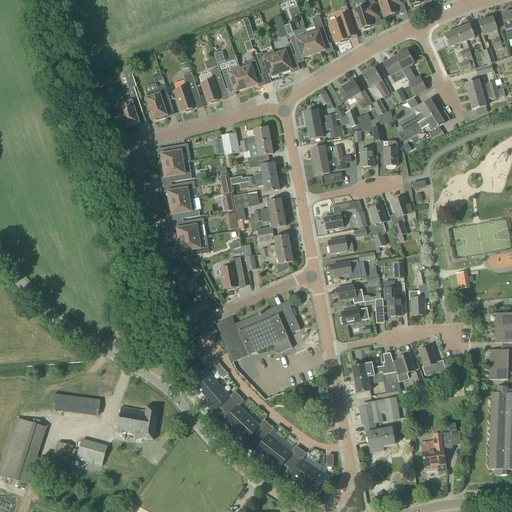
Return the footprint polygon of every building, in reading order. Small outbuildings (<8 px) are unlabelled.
[(365,31),(370,29),(371,27),(373,26),(371,20),(376,18),(375,14),(377,13),(373,0),(365,3),(366,7),(353,11),(360,30),(362,30),(365,31)] [(389,19),(394,17),(395,14),(398,13),(396,7),(401,6),(399,1),(402,0),(401,0),(378,0),(384,18),(386,17),(389,19)] [(511,12),(501,15),(506,32),(508,41),(511,39),(511,12)] [(341,45),(346,43),(347,40),(349,39),(347,33),(352,32),(351,27),(353,26),(349,14),(340,17),(342,20),(329,25),(336,44),(338,43),(341,45)] [(277,29),(284,27),(281,17),(274,19),(277,29)] [(306,33),(314,55),(325,52),(323,47),(329,45),(323,27),(319,17),(312,20),(315,30),(306,33)] [(482,36),(497,31),(492,18),(478,23),(482,36)] [(242,21),(250,42),(254,40),(247,19),(242,21)] [(287,36),(293,35),(290,25),(284,27),(287,36)] [(475,67),(466,42),(474,39),(469,26),(456,31),(461,44),(464,51),(470,69),(475,67)] [(449,49),(461,44),(456,31),(444,35),(449,49)] [(302,59),(314,55),(306,33),(307,36),(297,40),(295,37),(289,39),(295,56),(301,54),(302,59)] [(496,50),(502,48),(499,38),(492,40),(496,50)] [(253,51),(250,42),(244,43),(247,52),(253,51)] [(273,52),(281,75),(292,71),(290,66),(295,64),(290,47),(283,49),(285,52),(274,56),(273,52)] [(488,66),(495,64),(490,49),(483,52),(488,66)] [(461,73),(470,69),(464,51),(460,52),(464,63),(458,65),(461,73)] [(218,68),(226,65),(222,52),(214,55),(218,68)] [(269,79),(281,75),(273,52),(263,56),(262,54),(256,56),(262,75),(268,74),(269,79)] [(415,81),(408,68),(414,65),(407,52),(395,59),(406,79),(409,85),(415,97),(426,91),(419,79),(415,81)] [(215,59),(204,63),(207,71),(217,67),(215,59)] [(395,59),(383,65),(389,78),(390,77),(394,86),(406,79),(395,59)] [(237,63),(246,89),(257,86),(255,81),(261,79),(255,61),(239,67),(237,63)] [(235,93),(246,89),(237,63),(238,67),(228,70),(227,69),(221,71),(228,90),(233,88),(235,93)] [(477,77),(493,73),(491,66),(475,70),(477,77)] [(212,105),(217,103),(218,101),(220,100),(218,93),(226,90),(218,69),(210,72),(213,81),(200,85),(207,104),(210,103),(212,105)] [(138,124),(136,116),(142,113),(134,89),(136,88),(131,70),(123,73),(130,92),(127,94),(131,103),(118,107),(120,115),(114,117),(117,126),(123,124),(125,129),(138,124)] [(381,82),(374,70),(362,77),(369,89),(375,86),(382,99),(389,95),(382,81),(381,82)] [(160,73),(152,76),(155,84),(163,81),(160,73)] [(186,113),(191,112),(192,109),(195,109),(192,100),(200,98),(191,74),(183,77),(186,87),(174,92),(181,113),(184,112),(186,113)] [(497,90),(496,87),(501,86),(500,80),(487,84),(487,85),(480,87),(478,81),(465,85),(468,98),(497,90)] [(361,94),(353,82),(341,89),(349,101),(354,98),(362,111),(369,107),(361,94)] [(276,84),(263,88),(265,97),(278,93),(276,84)] [(156,122),(164,119),(164,117),(166,116),(164,108),(168,107),(167,102),(169,101),(165,86),(156,89),(157,92),(146,95),(147,99),(146,100),(153,121),(155,120),(156,122)] [(497,90),(468,98),(472,111),(476,110),(477,116),(487,114),(486,108),(484,101),(491,100),(491,101),(505,97),(503,89),(497,90)] [(399,105),(406,101),(400,90),(393,94),(399,105)] [(378,118),(386,113),(380,101),(372,105),(378,118)] [(411,128),(437,113),(430,101),(418,109),(421,114),(415,117),(415,116),(407,121),(399,125),(403,133),(411,128)] [(339,121),(346,117),(340,106),(334,110),(336,115),(319,118),(318,112),(304,114),(306,127),(336,122),(339,121)] [(351,129),(359,126),(354,111),(345,114),(346,117),(349,123),(351,129)] [(429,126),(432,132),(429,134),(432,139),(442,133),(439,128),(444,124),(437,113),(411,128),(403,133),(398,136),(403,144),(407,141),(424,131),(423,130),(429,126)] [(371,127),(372,133),(375,144),(376,143),(383,142),(384,142),(380,125),(378,118),(370,122),(372,127),(371,127)] [(336,122),(306,127),(309,141),(323,138),(322,132),(329,131),(331,140),(343,137),(341,126),(337,127),(336,122)] [(241,147),(270,142),(268,128),(254,131),(255,138),(247,139),(247,141),(240,143),(240,147),(241,147)] [(240,154),(239,147),(238,148),(236,135),(221,137),(225,157),(240,154)] [(248,164),(257,163),(256,158),(273,155),(270,142),(241,147),(240,147),(239,147),(240,154),(249,152),(250,158),(247,159),(248,164)] [(383,143),(383,142),(376,143),(377,154),(383,154),(384,167),(386,167),(386,169),(387,171),(395,170),(396,168),(396,167),(398,167),(397,149),(397,145),(394,142),(387,142),(387,143),(383,143)] [(407,144),(402,147),(406,154),(411,151),(407,144)] [(183,164),(181,153),(188,152),(187,145),(167,149),(168,154),(161,155),(163,167),(183,164)] [(222,146),(214,148),(216,157),(224,155),(222,146)] [(343,158),(341,147),(333,148),(332,148),(333,153),(326,154),(325,148),(311,150),(313,164),(343,158)] [(360,168),(374,168),(374,150),(360,151),(360,168)] [(343,158),(313,164),(316,177),(329,174),(328,168),(336,167),(337,172),(347,170),(345,164),(351,163),(350,157),(343,158)] [(183,164),(163,167),(165,179),(170,178),(171,184),(191,180),(189,163),(183,164)] [(241,184),(277,178),(274,164),(261,167),(262,174),(254,175),(254,177),(242,179),(241,178),(230,180),(231,186),(241,184)] [(496,169),(497,181),(507,181),(506,169),(496,169)] [(324,177),(325,186),(343,182),(341,174),(324,177)] [(222,190),(231,189),(228,175),(220,177),(222,190)] [(277,178),(241,184),(241,188),(256,186),(256,188),(264,186),(265,193),(279,191),(277,178)] [(423,182),(410,185),(412,192),(425,189),(423,182)] [(191,201),(189,190),(195,189),(194,183),(171,186),(172,192),(167,193),(169,205),(191,201)] [(234,204),(258,200),(257,194),(248,195),(233,197),(234,204)] [(416,204),(423,202),(421,195),(414,196),(416,204)] [(228,213),(235,212),(232,196),(225,197),(228,213)] [(404,198),(391,203),(395,215),(396,219),(402,217),(410,214),(410,215),(411,215),(413,214),(410,205),(407,206),(404,198)] [(237,222),(244,221),(245,221),(243,209),(259,206),(258,200),(234,204),(235,211),(237,222)] [(254,219),(283,214),(281,200),(267,203),(268,209),(260,211),(260,213),(253,215),(254,219)] [(191,201),(169,205),(171,216),(176,215),(177,221),(199,217),(198,211),(193,212),(191,201)] [(385,235),(381,224),(387,222),(382,206),(368,210),(374,227),(369,228),(372,238),(373,238),(377,250),(386,246),(383,236),(385,235)] [(365,230),(365,228),(367,227),(363,212),(354,214),(359,230),(359,231),(365,230)] [(334,216),(323,218),(326,232),(343,229),(340,215),(340,213),(334,214),(334,216)] [(228,232),(238,230),(235,214),(226,216),(228,232)] [(272,229),(286,227),(283,214),(254,219),(250,220),(251,224),(262,222),(262,224),(271,222),(272,229)] [(200,238),(198,227),(204,226),(203,220),(183,223),(184,229),(176,230),(177,234),(175,234),(176,242),(200,238)] [(407,235),(403,223),(398,225),(393,227),(397,238),(399,245),(404,243),(402,237),(407,235)] [(272,229),(270,229),(270,228),(269,228),(257,231),(258,237),(273,234),(272,229)] [(365,230),(359,231),(353,232),(354,239),(367,237),(365,230)] [(260,255),(290,250),(288,236),(274,239),(273,234),(258,237),(260,243),(274,241),(275,246),(267,247),(267,249),(259,250),(260,255)] [(200,238),(176,242),(178,250),(180,249),(180,253),(187,252),(188,258),(190,257),(195,257),(209,254),(207,248),(202,249),(200,238)] [(346,245),(345,239),(327,242),(330,256),(346,253),(347,254),(353,253),(352,244),(346,245)] [(230,252),(241,248),(238,242),(228,245),(230,252)] [(290,250),(260,255),(261,260),(269,258),(269,260),(277,258),(279,265),(276,265),(278,275),(288,270),(288,264),(293,263),(290,250)] [(387,250),(383,255),(389,260),(393,255),(387,250)] [(359,263),(375,260),(374,253),(358,256),(359,263)] [(248,272),(256,270),(254,257),(245,258),(248,272)] [(233,290),(235,288),(237,288),(236,280),(243,279),(240,259),(231,261),(233,268),(220,270),(223,290),(226,290),(228,291),(233,290)] [(349,263),(349,262),(332,265),(333,271),(331,272),(332,277),(334,277),(334,279),(348,277),(349,282),(361,280),(357,261),(349,263)] [(394,280),(404,280),(403,263),(393,264),(394,280)] [(179,270),(176,269),(172,271),(171,273),(168,274),(171,281),(164,284),(172,306),(183,302),(181,297),(178,298),(176,293),(188,288),(181,269),(179,270)] [(418,286),(418,287),(427,286),(425,273),(423,273),(416,274),(418,286)] [(467,278),(466,273),(455,275),(457,285),(468,283),(467,278)] [(367,286),(380,283),(378,276),(366,278),(367,286)] [(381,300),(380,294),(376,295),(376,298),(371,299),(370,298),(367,297),(363,297),(361,291),(354,292),(353,286),(336,289),(339,303),(353,300),(353,305),(363,303),(363,304),(374,302),(381,300)] [(210,288),(205,290),(208,297),(213,295),(210,288)] [(395,296),(395,289),(383,290),(384,301),(387,301),(388,317),(401,317),(401,300),(397,300),(397,296),(395,296)] [(425,316),(424,300),(418,300),(417,292),(409,293),(409,301),(411,301),(412,316),(425,316)] [(381,300),(374,302),(376,325),(384,325),(383,300),(381,300)] [(300,331),(288,302),(235,325),(232,318),(216,325),(233,363),(248,356),(248,357),(272,347),(274,350),(281,353),(292,349),(288,339),(300,334),(300,331)] [(178,306),(181,314),(186,312),(186,311),(187,311),(184,304),(178,306)] [(205,327),(203,320),(210,317),(209,315),(210,312),(208,308),(206,307),(205,304),(187,311),(186,311),(186,312),(190,323),(185,325),(184,322),(179,324),(183,335),(205,327)] [(369,320),(367,310),(367,309),(358,311),(358,310),(341,313),(342,319),(340,319),(341,325),(343,325),(343,326),(360,323),(360,322),(369,320)] [(511,314),(495,314),(494,344),(501,344),(501,351),(490,351),(489,381),(507,382),(507,384),(511,384),(511,388),(511,389),(511,388),(511,314)] [(437,363),(431,348),(418,352),(424,368),(422,369),(424,377),(427,378),(440,374),(443,383),(448,382),(445,372),(446,372),(443,361),(437,363)] [(396,374),(393,365),(390,354),(383,355),(384,364),(383,364),(383,367),(372,369),(371,365),(365,366),(365,365),(351,368),(354,381),(384,376),(396,374)] [(405,375),(415,372),(409,355),(396,360),(397,363),(393,365),(396,374),(399,386),(408,383),(405,375)] [(214,375),(217,372),(222,368),(217,363),(210,370),(214,375)] [(416,391),(426,388),(421,372),(411,375),(416,391)] [(201,384),(194,390),(200,397),(199,398),(203,402),(220,388),(206,373),(197,380),(201,384)] [(384,376),(354,381),(356,394),(370,392),(369,385),(383,383),(384,387),(385,395),(400,392),(399,386),(396,374),(384,376)] [(511,388),(511,384),(507,384),(507,388),(497,388),(497,395),(491,394),(488,471),(495,471),(495,476),(506,477),(507,471),(511,471),(511,388),(511,389),(511,388)] [(220,388),(203,402),(207,407),(208,406),(214,413),(219,408),(224,412),(224,413),(232,404),(228,400),(229,399),(229,398),(220,388)] [(55,409),(101,416),(103,401),(57,394),(55,409)] [(392,429),(377,432),(375,425),(383,423),(381,415),(385,416),(386,423),(400,420),(396,399),(362,405),(362,408),(359,409),(361,424),(363,423),(366,435),(370,454),(383,452),(382,447),(395,445),(392,429)] [(225,420),(223,423),(229,429),(229,430),(233,434),(248,418),(238,408),(238,407),(236,409),(232,404),(224,413),(228,417),(225,420)] [(153,441),(158,409),(146,407),(145,412),(121,408),(117,433),(135,435),(134,439),(141,439),(153,441)] [(248,418),(233,434),(237,438),(238,437),(245,443),(250,438),(255,442),(262,433),(258,429),(259,428),(258,427),(248,418)] [(0,476),(28,486),(46,429),(16,419),(0,470),(0,476)] [(446,472),(443,452),(453,451),(452,446),(458,445),(455,424),(448,425),(449,434),(432,435),(433,442),(421,444),(424,474),(438,472),(438,473),(446,472)] [(262,433),(255,442),(260,446),(255,452),(262,458),(261,459),(266,462),(280,445),(268,436),(267,437),(262,433)] [(102,468),(108,447),(82,440),(79,452),(73,450),(71,458),(77,459),(76,460),(102,468)] [(67,466),(72,449),(58,445),(54,462),(67,466)] [(280,445),(266,462),(271,466),(271,465),(278,471),(283,465),(288,469),(295,459),(290,456),(291,454),(280,445)] [(288,469),(287,470),(293,474),(291,477),(290,479),(297,483),(296,485),(301,488),(313,469),(303,463),(302,462),(301,461),(300,463),(295,459),(288,469)] [(313,469),(301,488),(306,491),(307,490),(315,495),(319,487),(324,490),(330,480),(324,476),(313,469)]
